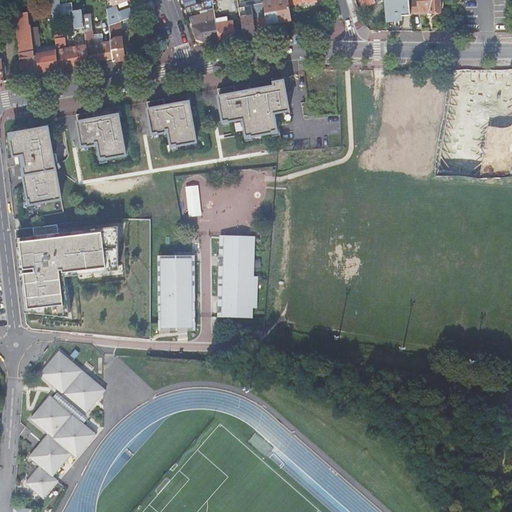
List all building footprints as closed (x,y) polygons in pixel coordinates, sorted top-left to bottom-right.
[(51,0),(52,10),(53,15),(54,20),(62,19),(60,0),(51,0)] [(198,5),(200,12),(214,7),(211,0),(198,5)] [(282,0),(263,3),(264,4),(267,25),(279,23),(292,21),(289,6),(288,0),(282,0)] [(410,14),(408,0),(384,0),(386,22),(402,20),(402,16),(410,16),(410,14)] [(408,0),(410,14),(441,12),(440,0),(408,0)] [(116,8),(108,11),(109,26),(121,22),(127,20),(155,10),(153,3),(134,10),(131,12),(130,10),(119,14),(116,8)] [(239,9),(244,40),(268,36),(269,36),(267,25),(264,4),(239,9)] [(87,47),(90,67),(114,63),(111,43),(95,45),(91,15),(85,15),(85,10),(83,10),(83,11),(85,28),(87,47)] [(157,16),(155,10),(127,20),(128,25),(157,16)] [(219,39),(217,24),(216,19),(214,11),(208,13),(207,10),(201,12),(201,15),(189,18),(196,38),(203,41),(219,39)] [(73,29),(85,28),(83,11),(70,13),(73,29)] [(37,77),(37,76),(34,55),(35,55),(35,51),(32,28),(30,14),(30,13),(16,15),(24,79),(37,77)] [(111,43),(114,63),(119,62),(123,61),(126,61),(121,22),(109,26),(111,43)] [(220,44),(236,41),(233,22),(228,22),(217,24),(219,39),(220,44)] [(32,28),(35,51),(38,50),(38,48),(41,47),(39,36),(38,36),(37,27),(32,28)] [(57,51),(60,71),(80,69),(90,67),(87,47),(67,50),(65,39),(64,39),(63,31),(55,32),(57,51)] [(48,74),(60,71),(57,51),(49,53),(49,48),(42,49),(43,54),(35,55),(34,55),(37,76),(48,74)] [(243,92),(242,92),(236,93),(235,86),(218,89),(222,115),(223,121),(226,120),(228,120),(229,122),(229,121),(243,119),(246,135),(246,136),(251,135),(252,136),(272,133),(273,133),(272,131),(277,130),(274,113),(289,110),(284,81),(274,82),(274,83),(275,86),(252,90),(247,91),(248,92),(243,93),(243,92)] [(164,98),(147,102),(151,121),(152,128),(153,133),(156,133),(158,132),(158,134),(167,132),(166,129),(169,129),(172,145),(177,144),(177,146),(197,142),(190,103),(185,104),(184,102),(184,103),(165,106),(164,98)] [(113,115),(95,119),(94,111),(76,114),(80,134),(81,140),(82,145),(82,146),(87,145),(88,146),(96,145),(96,142),(98,142),(101,158),(106,157),(106,159),(107,158),(126,155),(119,116),(114,117),(114,115),(113,115)] [(43,128),(16,133),(16,134),(17,135),(13,139),(12,140),(11,140),(14,157),(19,156),(24,155),(26,167),(22,167),(22,168),(23,170),(24,175),(28,199),(30,199),(31,204),(62,199),(56,169),(59,169),(58,162),(56,153),(53,154),(49,129),(49,128),(44,129),(43,128)] [(200,184),(187,185),(190,215),(203,214),(200,184)] [(33,227),(34,236),(58,233),(57,225),(33,227)] [(34,236),(16,238),(20,270),(24,270),(23,261),(21,242),(116,231),(117,266),(63,273),(63,270),(60,270),(65,315),(29,311),(24,273),(20,274),(25,313),(70,317),(65,277),(119,270),(119,226),(58,233),(34,236)] [(116,231),(21,242),(23,261),(24,270),(24,273),(29,311),(65,315),(60,270),(63,270),(63,273),(117,266),(116,231)] [(244,242),(216,239),(214,320),(227,321),(241,322),(241,312),(245,312),(245,282),(242,281),(244,242)] [(159,259),(160,328),(188,329),(188,260),(159,259)] [(53,477),(72,454),(77,458),(96,435),(80,421),(106,390),(59,352),(39,375),(62,394),(56,401),(50,396),(30,420),(48,434),(29,458),(40,466),(25,484),(43,499),(58,481),(53,477)]
